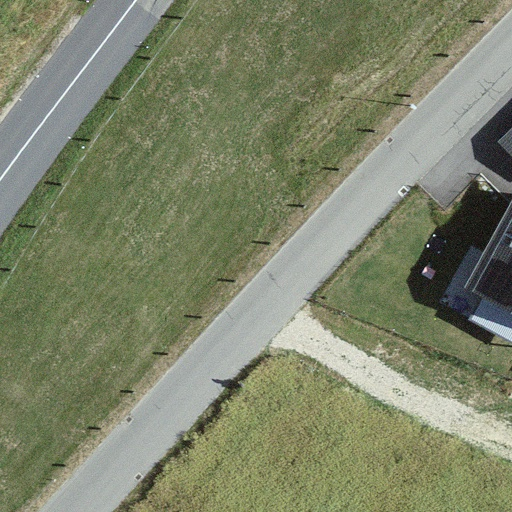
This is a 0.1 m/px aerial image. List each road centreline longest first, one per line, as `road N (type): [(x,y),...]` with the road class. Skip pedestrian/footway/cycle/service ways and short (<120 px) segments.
road 1 (residential): [(76,511),(511,53)]
road 2 (secondary): [(135,0),(0,181)]
